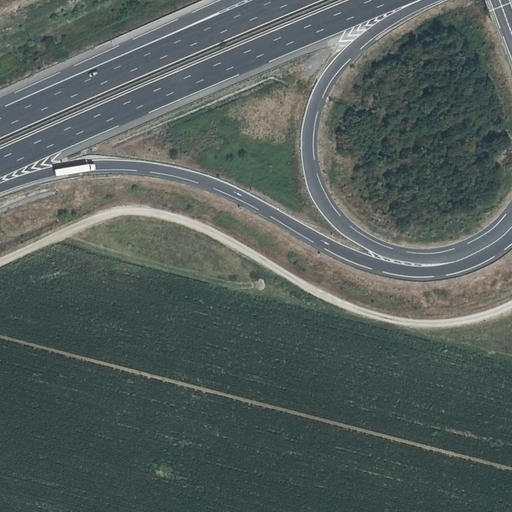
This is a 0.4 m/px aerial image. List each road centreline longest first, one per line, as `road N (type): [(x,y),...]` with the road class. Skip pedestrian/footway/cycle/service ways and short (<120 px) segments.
road 1 (track): [(0,265),(97,218),(139,208),(180,217),(358,310),(443,325),(511,308)]
road 2 (motorway): [(0,186),(86,164),(176,171),(395,269),(477,262),(511,240)]
road 3 (motorway): [(511,217),(454,255),(399,255),(360,240),(331,216),(315,184),(309,130),(326,79),(371,32),(432,0)]
road 4 (motorway): [(0,161),(380,0)]
road 5 (motorway): [(199,36),(0,123)]
